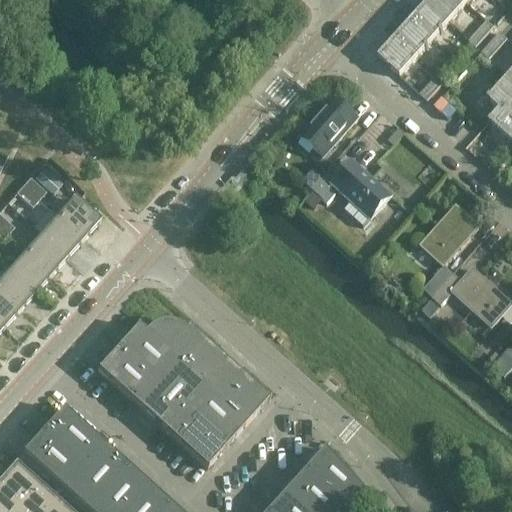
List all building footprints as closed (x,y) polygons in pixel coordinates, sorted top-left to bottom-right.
[(465,8),(456,0),(432,0),(427,6),(449,26),(465,8)] [(449,26),(427,6),(418,16),(406,5),(400,12),(433,44),(449,26)] [(433,44),(400,12),(394,19),(406,30),(394,43),(416,62),(433,44)] [(467,43),(475,50),(493,29),(486,22),(467,43)] [(481,55),(488,62),(507,41),(499,34),(481,55)] [(416,62),(394,43),(378,61),(400,80),(416,62)] [(437,76),(419,97),(426,103),(445,83),(437,76)] [(511,88),(506,83),(488,104),(499,114),(511,113),(511,88)] [(335,102),(300,141),(323,162),(324,162),(358,123),(335,102)] [(511,113),(499,114),(489,125),(510,144),(511,142),(511,113)] [(323,162),(302,186),(311,194),(333,170),(324,162),(323,162)] [(320,202),(322,199),(328,205),(335,197),(329,192),(332,188),(350,205),(343,212),(362,230),(369,222),(372,224),(392,201),(353,166),(342,178),(333,170),(311,194),(320,202)] [(63,185),(45,170),(35,181),(53,197),(63,185)] [(22,189),(38,204),(45,195),(30,181),(22,189)] [(22,189),(16,196),(32,210),(38,204),(22,189)] [(74,203),(57,221),(83,244),(100,226),(74,203)] [(457,211),(422,250),(445,270),(480,231),(457,211)] [(0,233),(6,239),(14,231),(0,218),(0,233)] [(57,221),(42,239),(67,262),(83,244),(57,221)] [(42,239),(26,257),(51,280),(67,262),(42,239)] [(463,281),(492,251),(482,242),(453,272),(463,281)] [(26,257),(10,274),(36,297),(51,280),(26,257)] [(445,270),(424,293),(433,301),(454,278),(445,270)] [(10,274),(0,285),(0,297),(20,315),(36,297),(10,274)] [(463,286),(454,278),(433,301),(442,309),(454,297),(493,331),(511,309),(474,275),(463,286)] [(0,297),(0,329),(4,333),(20,315),(0,297)] [(145,336),(137,329),(136,330),(137,330),(98,373),(98,372),(97,373),(207,472),(207,471),(267,404),(268,404),(269,403),(188,330),(185,333),(178,329),(169,326),(160,327),(152,330),(145,336)] [(511,344),(501,363),(511,369),(511,344)] [(174,511),(62,411),(62,412),(62,413),(24,455),(23,455),(22,456),(84,511),(349,511),(364,496),(323,451),(322,452),(322,453),(268,511),(174,511)] [(0,511),(69,511),(16,463),(0,481),(0,511)]
